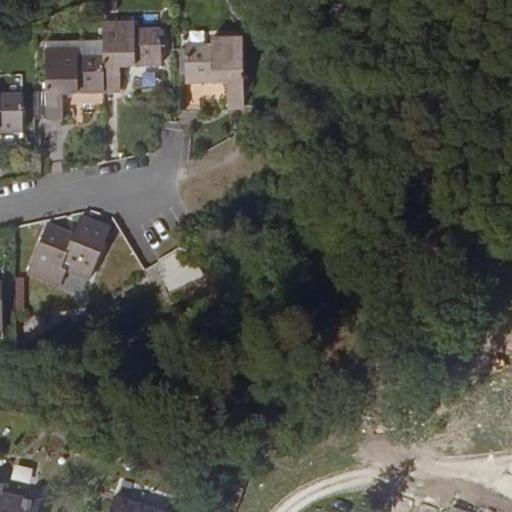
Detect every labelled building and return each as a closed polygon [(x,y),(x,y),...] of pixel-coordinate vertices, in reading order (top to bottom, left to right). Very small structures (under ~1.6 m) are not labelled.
[(138,9),(108,10),(108,44),(110,80),(128,80),(128,54),(167,53),(166,15),(139,16),(138,9)] [(218,33),(190,34),(193,95),(207,95),(206,86),(234,84),(234,93),(252,92),(249,22),(218,23),(218,33)] [(98,97),(111,96),(110,80),(108,44),(82,45),(81,36),(48,39),(51,83),(38,83),(40,108),(70,106),(70,99),(80,99),(80,105),(98,104),(98,97)] [(0,84),(0,136),(27,135),(26,84),(0,85),(0,84)] [(72,236),(45,227),(29,276),(62,287),(68,267),(92,276),(108,227),(79,215),(72,236)] [(174,293),(203,276),(196,264),(167,282),(174,293)] [(35,511),(38,500),(0,492),(0,484),(0,483),(0,511),(35,511)] [(180,511),(182,510),(127,485),(114,511),(180,511)]
